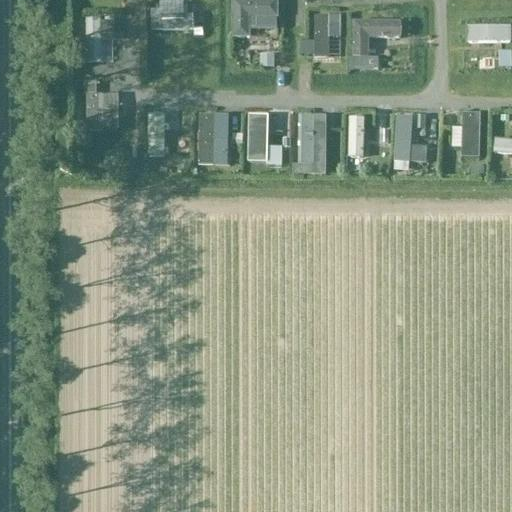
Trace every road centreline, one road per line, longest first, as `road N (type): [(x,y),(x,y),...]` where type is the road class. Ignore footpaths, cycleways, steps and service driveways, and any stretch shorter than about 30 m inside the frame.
road 1 (primary): [(9,511),(9,0)]
road 2 (unknown): [(439,0),(437,77),(427,99),(404,104),(138,99),(128,85),(133,0)]
